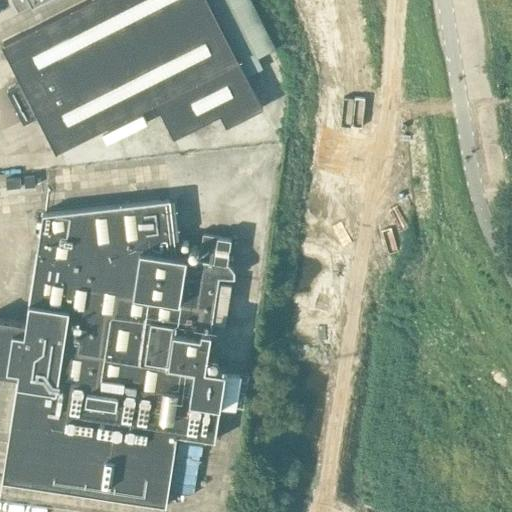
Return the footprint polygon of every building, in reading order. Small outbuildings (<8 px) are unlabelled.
[(262,107),(208,0),(87,0),(2,42),(56,150),(156,101),(173,137),(219,114),(225,126),(262,107)] [(11,0),(17,11),(39,0),(11,0)] [(35,185),(34,175),(24,176),(25,186),(35,185)] [(20,176),(5,178),(6,187),(21,186),(20,176)] [(225,368),(205,364),(218,273),(235,274),(236,267),(230,260),(176,253),(170,198),(42,212),(26,322),(0,317),(0,373),(18,376),(2,479),(166,504),(176,433),(215,439),(220,403),(225,368)] [(231,283),(220,281),(214,321),(225,322),(231,283)] [(239,370),(225,368),(220,403),(234,405),(239,370)]
